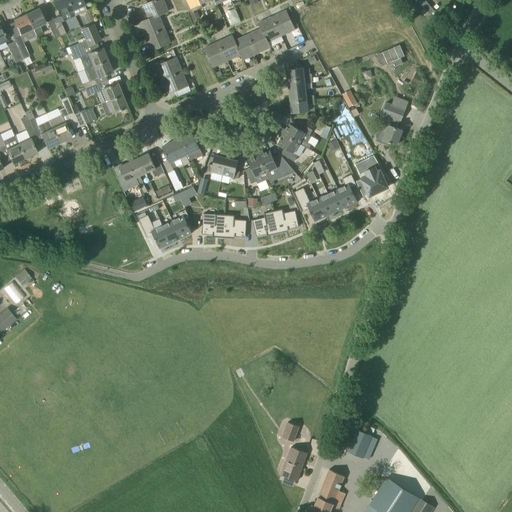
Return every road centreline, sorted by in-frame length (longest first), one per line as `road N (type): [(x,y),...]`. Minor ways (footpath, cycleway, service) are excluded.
road 1 (unclassified): [(299,511),(393,227)]
road 2 (residential): [(142,276),(200,254),(266,264),(327,259),(393,227)]
road 3 (unclassified): [(393,227),(433,104),(483,0)]
road 4 (residential): [(0,192),(155,120)]
road 5 (track): [(142,276),(0,252)]
road 6 (unknown): [(437,511),(410,476),(320,452)]
road 7 (residential): [(155,120),(107,0)]
